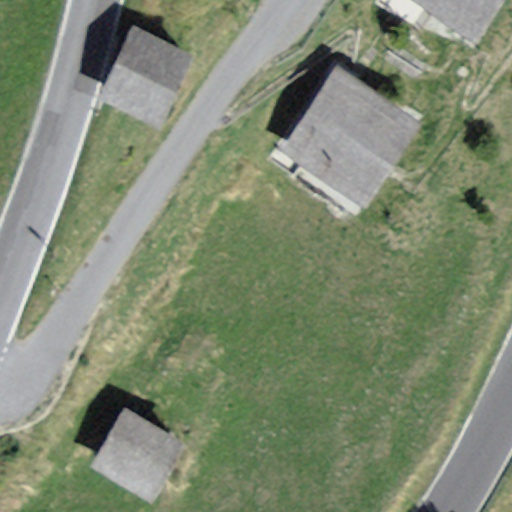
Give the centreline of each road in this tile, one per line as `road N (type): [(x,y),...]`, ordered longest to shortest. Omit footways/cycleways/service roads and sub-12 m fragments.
road 1 (residential): [(0,381),(12,380),(44,350),(286,0)]
road 2 (tertiary): [(0,294),(96,0)]
road 3 (tertiary): [(511,395),(447,511)]
